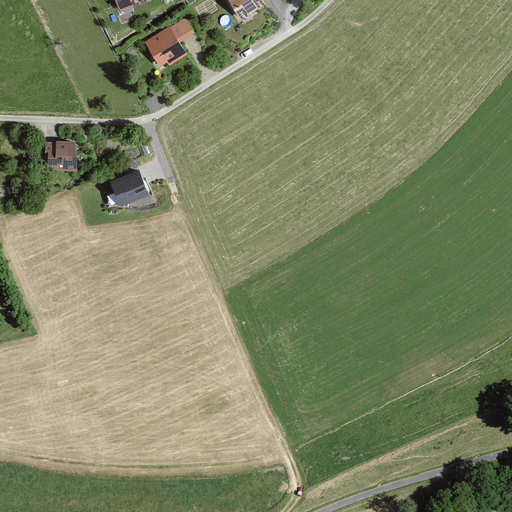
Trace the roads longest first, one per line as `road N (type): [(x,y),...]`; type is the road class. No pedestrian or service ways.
road 1 (track): [(150,115),(299,476),(286,511)]
road 2 (residential): [(0,116),(150,115),(291,30)]
road 3 (unclassified): [(511,451),(323,511)]
